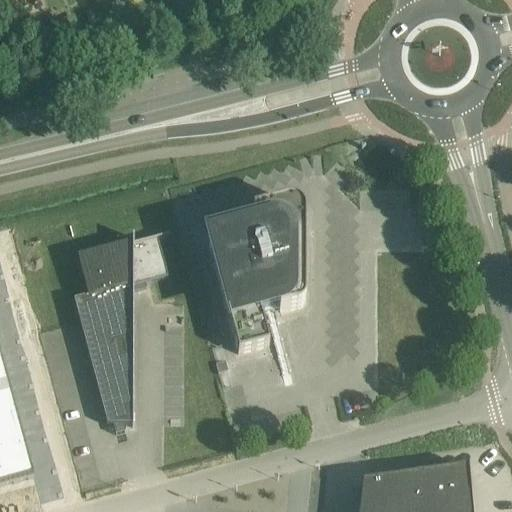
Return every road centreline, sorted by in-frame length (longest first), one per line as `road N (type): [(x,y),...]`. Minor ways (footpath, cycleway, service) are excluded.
road 1 (residential): [(102,511),(511,400)]
road 2 (secondary): [(166,123),(273,114),(398,85)]
road 3 (secondary): [(390,52),(166,123)]
road 4 (secondary): [(0,161),(166,123)]
road 5 (tertiary): [(511,318),(477,196)]
